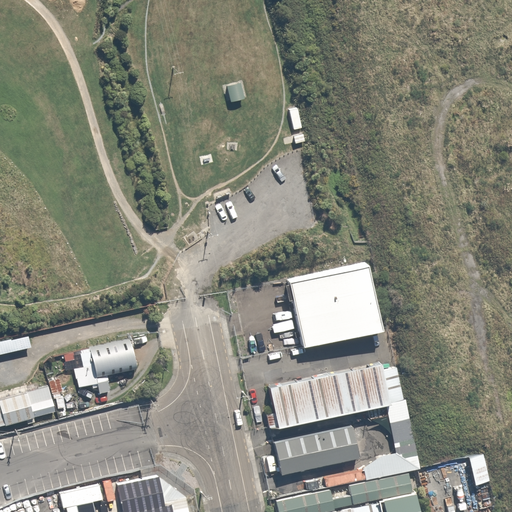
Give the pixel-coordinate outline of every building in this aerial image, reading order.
[(243,94),(237,78),(224,83),(230,99),(243,94)] [(354,262),(275,278),(288,338),(366,321),(354,262)] [(388,327),(376,329),(379,351),(391,349),(388,327)] [(24,335),(0,339),(0,350),(26,346),(24,335)] [(121,341),(78,349),(83,376),(126,368),(121,341)] [(366,359),(256,383),(264,422),(375,398),(366,359)] [(36,383),(0,392),(0,419),(43,408),(36,383)] [(82,397),(58,405),(61,414),(85,406),(82,397)] [(340,424),(265,440),(272,469),(346,453),(340,424)] [(481,450),(463,454),(470,481),(487,477),(481,450)] [(410,452),(379,457),(382,470),(412,465),(410,452)] [(438,459),(413,465),(417,480),(442,474),(438,459)] [(396,471),(263,499),(265,511),(293,511),(400,489),(396,471)] [(116,482),(122,511),(121,511),(187,511),(184,494),(157,474),(116,482)] [(98,481),(103,500),(111,498),(106,479),(98,481)] [(64,504),(66,511),(93,511),(91,499),(100,497),(97,482),(59,491),(61,505),(64,504)] [(405,511),(400,489),(369,496),(372,511),(405,511)] [(365,511),(363,501),(313,511),(365,511)]
